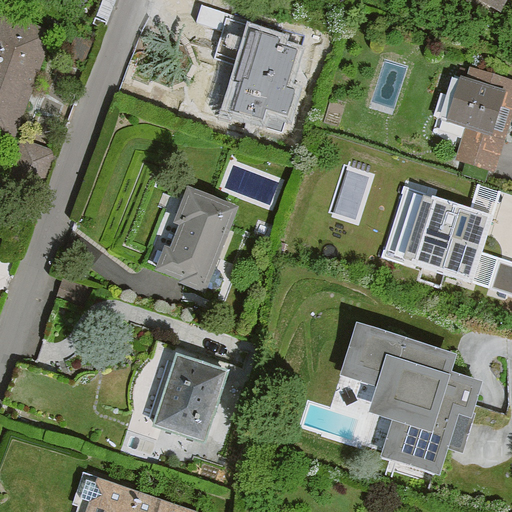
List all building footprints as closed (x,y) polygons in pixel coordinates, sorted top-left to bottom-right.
[(478,0),(501,11),(506,0),(478,0)] [(54,35),(1,17),(0,19),(0,143),(14,148),(54,35)] [(285,38),(251,28),(235,80),(240,82),(232,110),(264,120),(267,109),(288,115),(296,90),(287,87),(298,50),(283,45),(285,38)] [(469,85),(456,81),(443,122),(468,130),(458,161),(495,173),(511,117),(511,85),(472,73),(469,85)] [(53,154),(24,143),(12,177),(42,187),(53,154)] [(196,194),(163,276),(213,296),(246,213),(196,194)] [(486,217),(447,204),(427,264),(466,277),(486,217)] [(466,358),(360,326),(344,380),(384,392),(376,419),(399,426),(387,465),(445,483),(465,419),(480,423),(491,387),(460,378),(466,358)] [(162,429),(212,446),(236,374),(186,357),(162,429)] [(193,511),(103,483),(93,511),(193,511)]
